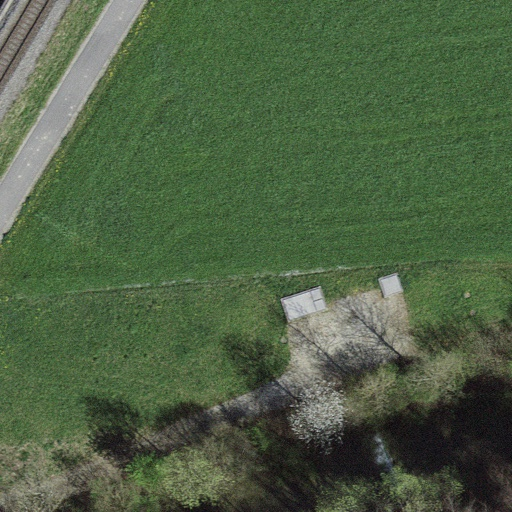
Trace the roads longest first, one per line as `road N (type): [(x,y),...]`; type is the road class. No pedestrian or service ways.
road 1 (track): [(327,376),(0,507)]
road 2 (track): [(0,242),(143,0)]
